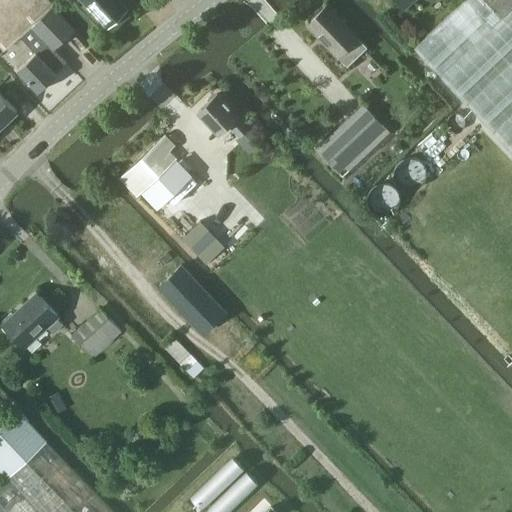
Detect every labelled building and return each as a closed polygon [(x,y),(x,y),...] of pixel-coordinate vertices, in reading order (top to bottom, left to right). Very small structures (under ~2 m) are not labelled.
[(84,0),(108,26),(128,8),(120,0),(84,0)] [(415,0),(396,0),(405,9),(415,0)] [(511,0),(464,0),(414,47),(511,150),(511,0)] [(347,66),(367,47),(359,39),(360,38),(329,5),(307,24),(338,57),(339,57),(347,66)] [(21,45),(13,53),(24,64),(18,70),(39,92),(58,75),(53,69),(63,59),(78,45),(70,36),(69,35),(51,18),(44,24),(39,28),(35,32),(29,38),(25,41),(21,45)] [(0,126),(14,113),(17,110),(0,91),(0,126)] [(248,127),(235,113),(217,94),(197,111),(220,135),(229,126),(239,135),(248,127)] [(344,178),(391,132),(363,102),(316,147),(344,178)] [(165,135),(120,177),(136,195),(139,192),(145,197),(155,187),(151,183),(177,158),(177,157),(170,150),(175,145),(165,135)] [(204,332),(225,311),(182,265),(160,285),(204,332)] [(54,332),(63,324),(58,318),(60,316),(37,291),(2,323),(24,348),(49,326),(54,332)] [(73,334),(94,356),(121,332),(101,308),(73,334)] [(196,374),(207,364),(179,335),(169,344),(196,374)] [(52,414),(65,408),(58,392),(44,398),(52,414)] [(0,511),(115,511),(17,409),(0,425),(0,469),(7,477),(0,484),(0,511)] [(238,453),(193,494),(210,511),(228,511),(263,481),(238,453)]
